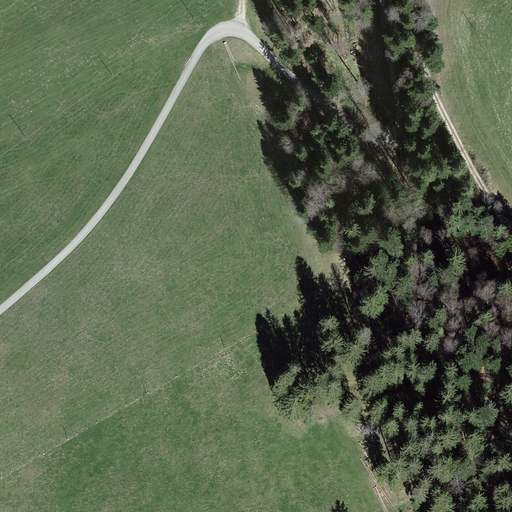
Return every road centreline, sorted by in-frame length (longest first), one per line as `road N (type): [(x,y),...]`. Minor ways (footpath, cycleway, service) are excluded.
road 1 (unclassified): [(0,311),(100,214),(199,53),(222,30),(242,30),(344,123),(378,139),(394,134),(399,121),(383,0)]
road 2 (track): [(409,0),(431,88),(479,187),(511,224)]
